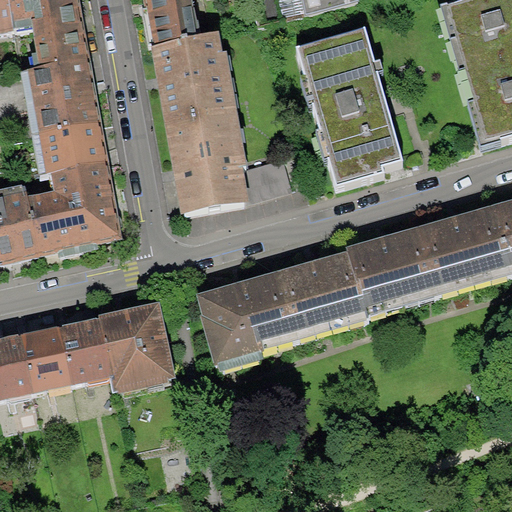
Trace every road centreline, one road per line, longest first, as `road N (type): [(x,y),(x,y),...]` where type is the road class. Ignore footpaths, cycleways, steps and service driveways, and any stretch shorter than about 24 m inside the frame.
road 1 (residential): [(511,175),(167,273)]
road 2 (residential): [(113,0),(167,273)]
road 3 (residential): [(167,273),(0,308)]
